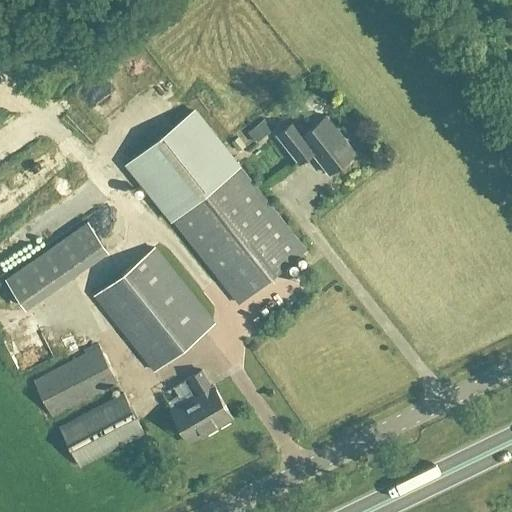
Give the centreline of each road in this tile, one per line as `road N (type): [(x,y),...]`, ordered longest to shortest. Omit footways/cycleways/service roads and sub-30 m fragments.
road 1 (unclassified): [(217,511),(511,369)]
road 2 (track): [(169,0),(46,97),(0,53)]
road 3 (trunk): [(371,511),(511,444)]
